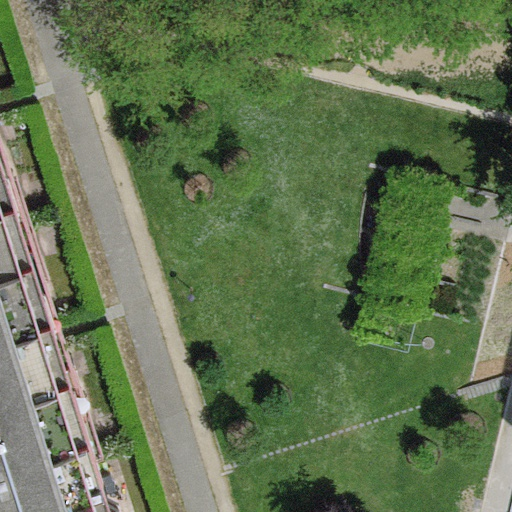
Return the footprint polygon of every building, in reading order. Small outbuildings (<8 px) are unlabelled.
[(0,148),(0,228),(23,222),(0,148)] [(55,323),(23,222),(0,228),(0,356),(60,338),(55,323)] [(60,272),(75,323),(94,317),(78,266),(60,272)] [(0,486),(96,456),(60,338),(0,356),(0,486)] [(0,511),(114,511),(96,456),(0,486),(0,511)]
